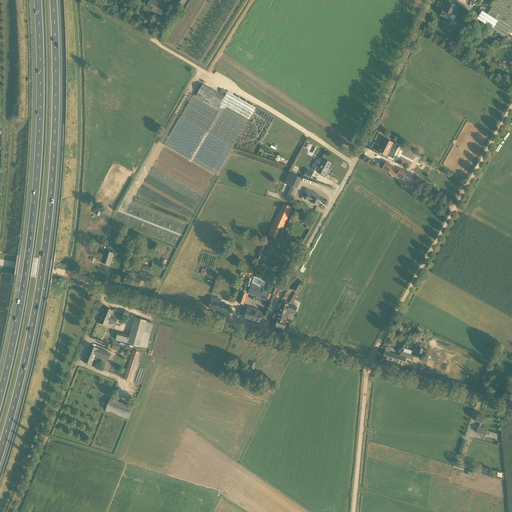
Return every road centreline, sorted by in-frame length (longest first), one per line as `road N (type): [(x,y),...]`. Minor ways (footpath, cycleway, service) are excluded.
road 1 (motorway): [(0,453),(44,253),(55,118),(53,0)]
road 2 (motorway): [(37,0),(35,190),(0,396)]
road 3 (track): [(511,111),(374,363)]
road 4 (tertiary): [(511,404),(260,331)]
road 5 (unclassified): [(16,511),(107,287)]
road 6 (unclassified): [(353,166),(154,41)]
road 7 (unclassified): [(260,331),(353,166)]
road 8 (unclassified): [(353,166),(429,0)]
road 9 (tertiary): [(260,331),(107,287)]
road 10 (track): [(370,362),(353,511)]
